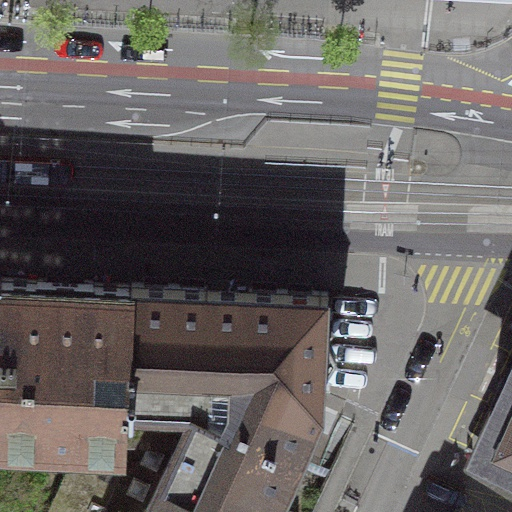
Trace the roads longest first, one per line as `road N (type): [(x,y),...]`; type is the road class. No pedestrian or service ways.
road 1 (tertiary): [(511,167),(466,118),(211,83),(0,73)]
road 2 (tertiary): [(0,171),(398,191),(511,171)]
road 3 (residential): [(358,511),(511,177)]
